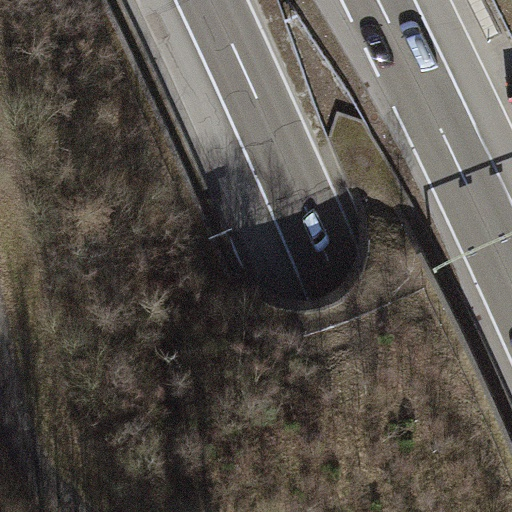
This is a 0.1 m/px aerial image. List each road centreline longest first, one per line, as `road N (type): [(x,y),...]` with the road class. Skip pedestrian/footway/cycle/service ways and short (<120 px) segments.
road 1 (motorway): [(212,0),(342,288),(418,511)]
road 2 (motorway): [(511,274),(379,0)]
road 3 (track): [(74,511),(25,440),(0,334)]
